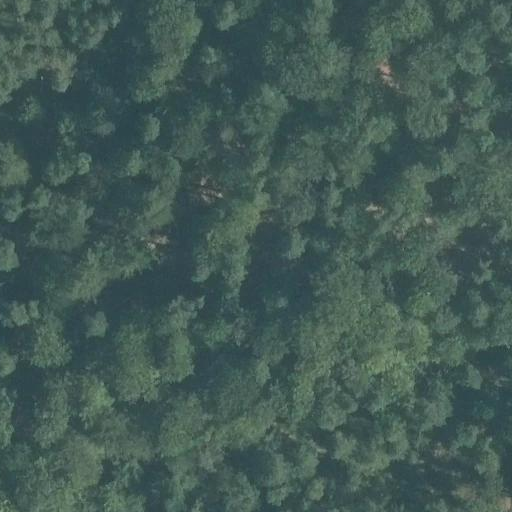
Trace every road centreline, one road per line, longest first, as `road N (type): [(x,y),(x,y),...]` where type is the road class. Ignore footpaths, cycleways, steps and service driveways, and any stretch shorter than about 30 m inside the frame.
road 1 (track): [(255,365),(347,224),(455,0)]
road 2 (track): [(511,280),(255,365)]
road 3 (track): [(145,511),(255,365)]
